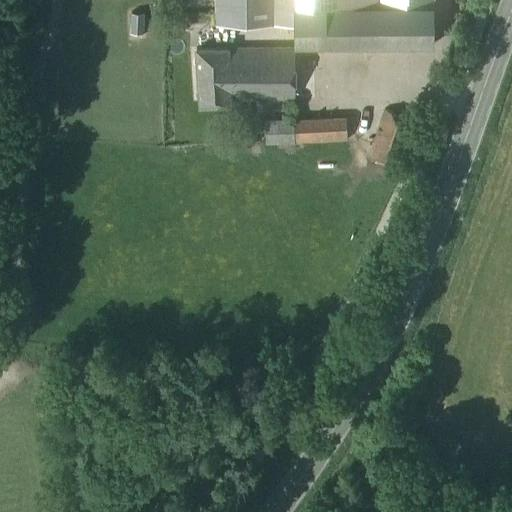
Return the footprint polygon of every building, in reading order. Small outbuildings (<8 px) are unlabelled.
[(273,0),(214,0),(214,22),(274,21),(273,0)] [(273,0),(274,21),(293,21),(293,47),(432,46),(431,0),(273,0)] [(296,47),(293,47),(228,48),(228,47),(196,48),(199,106),(230,104),(230,95),(296,97),(296,47)] [(414,120),(384,111),(369,158),(398,167),(414,120)] [(347,117),(280,120),(281,144),(348,141),(347,117)]
